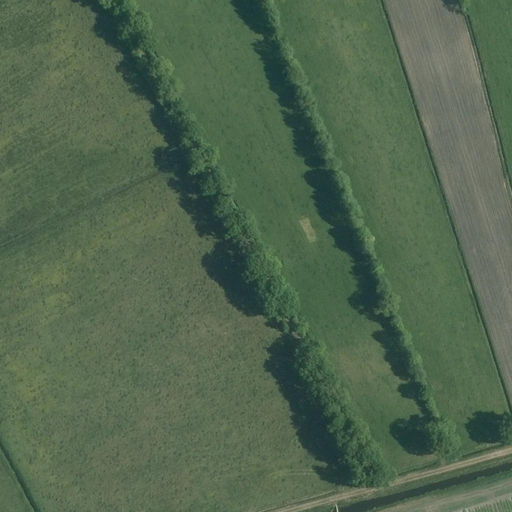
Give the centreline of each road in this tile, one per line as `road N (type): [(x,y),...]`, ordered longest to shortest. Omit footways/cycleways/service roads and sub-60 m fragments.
road 1 (track): [(113,0),(378,487)]
road 2 (track): [(511,449),(378,487)]
